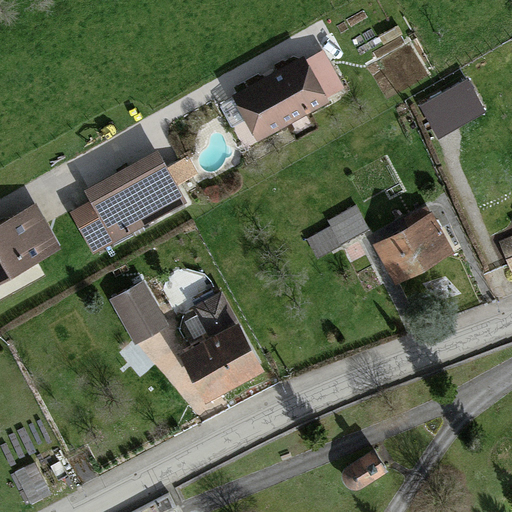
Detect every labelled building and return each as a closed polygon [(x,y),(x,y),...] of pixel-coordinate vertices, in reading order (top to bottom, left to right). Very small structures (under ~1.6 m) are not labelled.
[(316,54),(236,94),(258,136),(338,96),(316,54)] [(467,79),(419,107),(439,142),(487,114),(467,79)] [(154,155),(88,190),(115,240),(181,204),(154,155)] [(33,208),(0,226),(0,278),(55,248),(33,208)] [(357,210),(308,237),(319,258),(368,231),(357,210)] [(429,216),(376,246),(395,280),(448,251),(429,216)] [(511,272),(511,237),(499,243),(511,272)] [(143,281),(109,300),(134,346),(169,327),(143,281)] [(209,340),(179,355),(205,405),(265,374),(221,292),(192,307),(209,340)] [(340,480),(341,485),(345,490),(351,491),(356,490),(386,474),(374,451),(345,469),(340,474),(340,480)]
